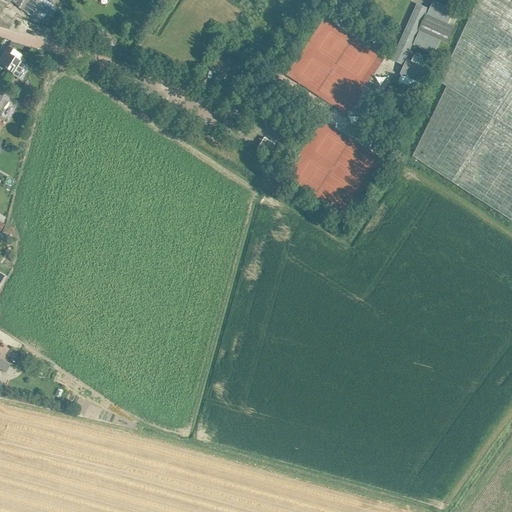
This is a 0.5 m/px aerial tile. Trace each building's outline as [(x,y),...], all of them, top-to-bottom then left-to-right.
[(4,0),(9,3),(10,2),(18,7),(18,9),(31,17),(37,8),(35,7),(39,2),(36,0),(4,0)] [(511,0),(476,0),(439,83),(446,88),(511,130),(511,0)] [(404,66),(400,75),(420,84),(426,70),(410,63),(404,60),(411,45),(433,55),(440,41),(447,44),(454,28),(447,25),(453,12),(442,6),(433,2),(429,11),(427,10),(417,5),(391,61),(402,65),(404,66)] [(243,63),(249,55),(232,44),(227,52),(243,63)] [(0,67),(17,78),(25,66),(19,63),(22,58),(3,46),(0,50),(0,57),(2,59),(0,62),(0,67)] [(413,56),(410,63),(426,70),(429,64),(413,56)] [(511,130),(446,88),(412,157),(511,221),(511,218),(511,130)] [(0,115),(2,116),(9,104),(2,100),(5,95),(0,91),(0,115)] [(376,131),(379,123),(366,117),(362,125),(376,131)] [(259,146),(255,151),(260,155),(262,152),(268,155),(274,145),(263,138),(263,139),(266,141),(261,148),(259,146)] [(7,204),(0,206),(0,214),(9,211),(7,204)] [(0,370),(6,373),(10,365),(0,360),(0,370)]
